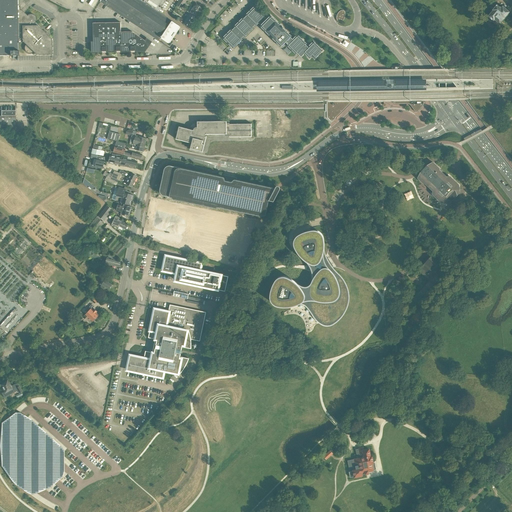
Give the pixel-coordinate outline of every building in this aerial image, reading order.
[(17,7),(16,0),(0,0),(0,55),(8,56),(8,50),(9,50),(9,56),(18,55),(18,41),(22,41),(25,44),(25,45),(24,47),(24,48),(24,49),(25,51),(26,52),(27,53),(28,53),(29,53),(31,53),(32,53),(33,52),(36,55),(52,55),(52,39),(35,23),(35,22),(36,20),(36,19),(36,18),(35,16),(34,15),(33,14),(32,14),(31,14),(29,14),(28,15),(27,15),(21,10),(20,10),(20,7),(17,7)] [(165,0),(101,0),(101,1),(159,40),(161,38),(169,43),(180,26),(158,11),(165,0)] [(181,8),(185,3),(180,0),(177,5),(181,8)] [(501,8),(491,0),(487,0),(486,2),(494,8),(493,10),(491,12),(490,13),(489,15),(488,15),(488,16),(489,19),(491,20),(493,20),(494,20),(495,19),(500,23),(504,19),(504,18),(504,19),(507,19),(508,17),(508,15),(507,14),(508,14),(509,12),(506,9),(506,7),(504,6),(503,6),(501,8)] [(193,8),(200,13),(203,8),(196,3),(193,8)] [(267,19),(265,17),(266,16),(255,5),(245,15),(246,16),(244,18),(243,17),(234,26),(235,27),(233,29),(232,28),(222,38),(233,49),(243,39),(242,38),(244,36),(245,37),(254,28),(253,27),(255,25),(256,26),(259,23),(261,25),(260,26),(269,36),(271,34),(272,36),(271,37),(281,47),(286,42),(288,44),(287,45),(296,55),(298,53),(301,57),(305,54),(310,59),(312,57),(315,59),(323,51),(314,41),(308,47),(306,45),(307,44),(298,34),(293,39),(291,37),(292,36),(282,26),(281,28),(279,26),(280,24),(271,15),(267,19)] [(197,17),(200,13),(193,8),(190,13),(197,17)] [(341,10),(339,11),(338,12),(337,15),(336,17),(336,18),(337,20),(338,21),(340,21),(341,21),(343,20),(344,18),(345,16),(345,14),(345,12),(344,11),(343,10),(342,10),(341,10)] [(191,27),(197,18),(190,13),(184,22),(191,27)] [(290,17),(290,18),(310,27),(311,27),(312,27),(312,26),(312,25),(309,24),(305,21),(301,19),(298,18),(295,17),(292,15),(291,15),(290,16),(290,17)] [(107,51),(106,22),(94,22),(93,22),(94,42),(92,42),(92,52),(102,52),(102,51),(106,51),(107,51)] [(121,32),(121,22),(106,22),(107,51),(117,51),(117,50),(121,50),(121,51),(121,32)] [(121,32),(121,51),(131,51),(131,50),(135,50),(135,51),(145,51),(151,41),(147,38),(146,40),(132,31),(121,32)] [(403,79),(408,79),(409,79),(409,80),(410,80),(417,89),(417,90),(417,91),(416,91),(403,92),(402,92),(401,92),(394,101),(394,102),(394,103),(395,103),(397,103),(406,103),(407,103),(408,103),(409,104),(410,104),(411,105),(415,111),(416,111),(417,111),(418,111),(419,110),(426,101),(426,99),(426,98),(426,97),(421,91),(406,71),(402,66),(401,66),(394,66),(393,66),(392,67),(392,68),(392,69),(394,71),(395,73),(397,75),(399,77),(400,79),(401,79),(403,79)] [(353,72),(352,72),(330,73),(330,92),(330,93),(330,98),(330,102),(327,102),(328,118),(330,120),(331,121),(332,121),(334,120),(335,119),(336,118),(346,107),(351,102),(354,97),(356,92),(357,89),(357,84),(356,80),(355,77),(354,75),(353,73),(353,72)] [(425,90),(425,79),(370,80),(316,81),(316,91),(370,91),(425,90)] [(15,115),(1,115),(0,115),(0,125),(0,126),(1,126),(2,127),(3,127),(16,126),(16,120),(16,115),(15,115)] [(236,137),(252,137),(252,123),(230,124),(230,122),(227,122),(227,121),(223,121),(213,121),(197,121),(197,127),(195,127),(195,125),(192,127),(194,128),(193,130),(180,126),(179,126),(176,139),(180,140),(191,143),(191,141),(192,141),(190,148),(191,148),(203,152),(207,137),(205,136),(206,134),(227,134),(227,136),(229,136),(229,137),(236,137)] [(139,137),(135,136),(137,131),(133,130),(132,135),(131,139),(146,143),(147,139),(139,136),(139,137)] [(118,141),(120,136),(120,134),(110,131),(107,139),(118,141)] [(144,148),(146,143),(131,139),(130,142),(132,143),(137,144),(137,146),(144,148)] [(124,148),(125,144),(117,142),(115,146),(114,152),(141,160),(142,154),(133,152),(133,154),(125,151),(125,149),(124,148)] [(143,152),(144,148),(137,146),(137,144),(132,143),(132,145),(133,145),(132,147),(135,148),(135,149),(143,152)] [(117,154),(116,154),(112,153),(112,156),(110,155),(110,157),(109,161),(109,162),(120,165),(122,158),(122,155),(117,154)] [(103,168),(105,160),(104,160),(105,157),(97,156),(96,159),(97,159),(95,167),(103,168)] [(126,166),(128,159),(122,158),(120,165),(126,166)] [(128,159),(126,166),(136,168),(137,161),(128,159)] [(447,179),(439,171),(440,171),(439,169),(439,168),(433,162),(430,164),(430,165),(420,175),(418,178),(424,184),(425,183),(427,184),(435,191),(433,192),(433,194),(441,202),(444,202),(445,202),(446,203),(447,203),(450,200),(450,199),(455,193),(456,193),(459,190),(459,189),(458,188),(458,187),(458,184),(450,176),(448,177),(447,179)] [(160,190),(160,191),(160,192),(161,193),(161,194),(162,194),(162,195),(163,195),(164,195),(164,196),(171,197),(172,197),(172,198),(173,198),(173,199),(174,199),(175,199),(214,208),(215,208),(216,208),(217,208),(217,207),(218,207),(219,207),(258,215),(266,215),(268,205),(271,206),(280,189),(280,188),(280,187),(280,186),(279,186),(278,185),(277,185),(277,186),(276,186),(275,187),(275,188),(274,188),(273,188),(273,187),(272,187),(237,180),(236,179),(235,179),(234,179),(234,180),(233,180),(232,180),(232,181),(231,181),(228,181),(226,180),(225,180),(225,179),(225,178),(224,178),(224,177),(223,177),(219,176),(173,166),(171,165),(170,165),(169,165),(168,165),(168,166),(167,166),(166,166),(166,167),(165,167),(165,168),(164,169),(164,170),(160,189),(160,190)] [(111,177),(119,180),(121,175),(122,174),(119,173),(115,171),(113,174),(111,177)] [(126,179),(134,182),(137,176),(131,173),(130,176),(128,175),(126,179)] [(125,189),(119,187),(119,188),(115,187),(112,199),(115,200),(121,202),(130,205),(133,195),(130,194),(131,192),(125,190),(126,189),(125,189)] [(98,216),(104,220),(112,209),(107,205),(98,216)] [(129,216),(131,212),(116,207),(116,210),(122,212),(121,214),(129,216)] [(126,229),(128,224),(122,221),(119,219),(120,217),(114,215),(113,217),(115,218),(112,225),(118,228),(119,226),(126,229)] [(89,227),(94,232),(103,222),(97,217),(89,227)] [(346,283),(344,280),(342,277),(340,275),(338,273),(335,270),(333,268),(331,265),(329,262),(327,259),(326,256),(325,254),(325,251),(324,246),(324,242),(323,237),(323,235),(320,232),(318,231),(316,230),(314,230),(311,230),(307,231),(305,232),(302,233),(299,234),(296,236),(295,238),(294,240),(293,241),(293,243),(293,246),(293,247),(294,250),(296,252),(300,257),(304,260),(307,262),(308,264),(309,265),(310,268),(311,271),(312,274),(312,276),(312,278),(312,279),(312,281),(311,283),(310,284),(309,285),(308,286),(307,286),(306,286),(305,286),(304,286),(301,285),(299,284),(297,283),(295,281),(292,279),(289,277),(287,276),(286,276),(285,276),(284,276),(282,276),(281,276),(279,277),(277,278),(276,279),(275,281),(273,282),(272,285),(272,287),(271,290),(270,292),(270,295),(270,297),(270,299),(271,300),(272,302),(274,303),(275,305),(277,305),(279,306),(283,306),(286,306),(290,306),(292,306),(294,305),(296,305),(300,304),(302,305),(304,305),(306,306),(307,307),(309,310),(311,313),(313,316),(315,319),(317,321),(319,323),(321,324),(322,325),(323,325),(325,326),(327,326),(329,326),(332,325),(334,324),(336,323),(338,321),(340,320),(341,318),(342,317),(343,315),(345,312),(346,310),(347,307),(348,305),(349,302),(349,298),(349,295),(349,291),(348,288),(347,286),(346,283)] [(107,257),(106,263),(107,263),(107,265),(111,266),(111,264),(112,265),(113,265),(112,266),(115,267),(115,266),(120,267),(121,261),(118,260),(118,258),(109,255),(108,257),(107,257)] [(202,263),(180,258),(166,255),(164,262),(163,262),(163,265),(164,265),(163,270),(177,273),(175,280),(225,291),(228,276),(200,270),(202,263)] [(441,264),(432,256),(432,255),(424,264),(421,267),(418,270),(419,271),(430,281),(429,281),(420,291),(412,299),(420,306),(437,288),(431,282),(430,281),(436,274),(434,273),(442,264),(441,264)] [(102,281),(100,284),(102,285),(101,287),(103,288),(104,289),(106,286),(110,289),(112,284),(107,281),(107,280),(106,279),(103,277),(101,280),(102,281)] [(409,309),(414,303),(402,292),(396,298),(409,309)] [(93,310),(92,308),(94,306),(92,304),(87,310),(89,311),(85,315),(87,317),(85,318),(89,322),(91,320),(92,321),(99,315),(96,312),(97,311),(94,309),(93,310)] [(128,361),(127,364),(128,364),(127,367),(129,370),(161,377),(163,375),(164,370),(180,373),(182,371),(184,369),(185,366),(187,364),(188,361),(189,358),(180,356),(182,346),(191,348),(191,347),(191,345),(191,344),(191,342),(191,341),(191,339),(196,340),(197,336),(201,337),(205,319),(206,314),(204,311),(180,306),(176,306),(170,306),(169,311),(164,310),(164,309),(162,309),(162,310),(157,309),(154,311),(149,335),(151,338),(156,339),(153,352),(148,351),(145,353),(144,358),(132,355),(130,357),(129,362),(128,361)] [(415,325),(418,323),(418,322),(419,321),(421,318),(423,316),(418,310),(409,320),(415,325)] [(7,380),(0,384),(4,392),(2,393),(4,398),(17,391),(19,393),(22,391),(19,386),(18,386),(12,389),(7,380)] [(18,414),(14,414),(11,415),(8,417),(6,421),(4,426),(2,432),(1,439),(1,450),(2,455),(6,465),(10,472),(16,481),(24,489),(30,490),(35,490),(40,489),(44,487),(51,483),(56,478),(61,471),(62,466),(62,462),(61,459),(61,458),(59,454),(56,449),(18,414)] [(364,450),(363,447),(359,448),(360,449),(357,450),(358,456),(361,455),(362,458),(348,461),(350,469),(349,469),(349,472),(354,471),(355,477),(356,476),(357,477),(361,477),(361,476),(362,475),(369,473),(368,471),(377,469),(375,462),(373,462),(372,456),(371,456),(369,449),(364,450)] [(326,459),(333,454),(330,451),(324,456),(326,459)]
